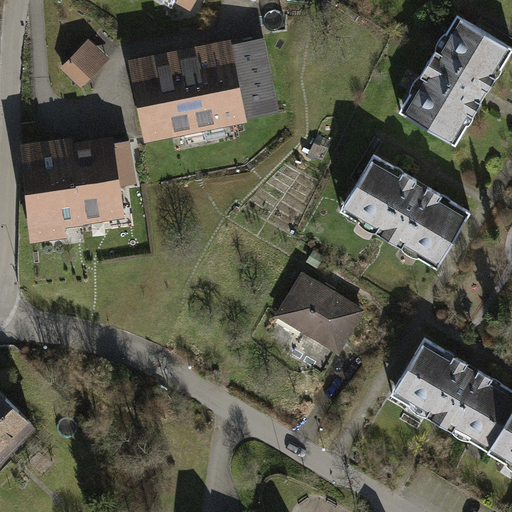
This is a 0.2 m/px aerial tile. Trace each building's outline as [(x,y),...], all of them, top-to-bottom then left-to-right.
[(406,115),(456,144),(468,124),(461,120),(467,111),(473,115),(496,77),(490,73),(495,64),(501,68),(511,50),(511,46),(464,18),(440,58),(434,54),(425,70),(431,74),(406,115)] [(276,111),(261,38),(131,64),(146,137),(276,111)] [(88,40),(63,66),(82,84),(107,58),(88,40)] [(38,143),(23,145),(31,229),(35,229),(36,237),(64,234),(62,217),(124,209),(118,167),(133,165),(129,141),(39,153),(38,143)] [(400,236),(441,261),(471,212),(451,199),(447,206),(438,201),(442,194),(428,186),(426,189),(415,182),(417,179),(403,171),(399,178),(391,172),(394,166),(374,154),(345,203),(385,227),(381,233),(397,243),(400,236)] [(303,274),(279,314),(338,349),(362,309),(303,274)] [(451,420),(492,445),(511,411),(511,389),(501,383),(498,389),(489,384),(493,378),(479,369),(477,372),(466,366),(468,363),(426,337),(396,387),(436,411),(432,417),(448,426),(451,420)] [(0,391),(0,454),(32,422),(0,391)] [(511,411),(492,445),(511,456),(511,411)]
